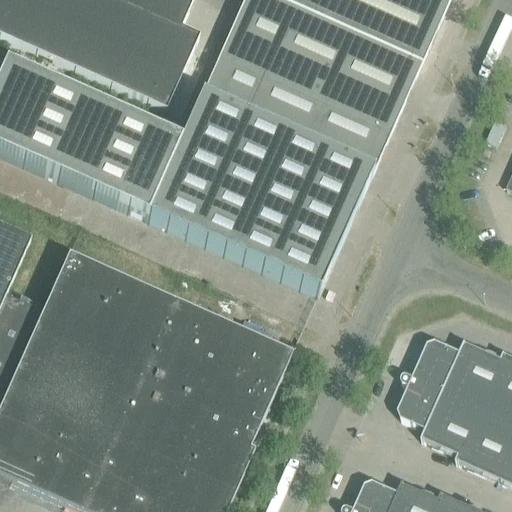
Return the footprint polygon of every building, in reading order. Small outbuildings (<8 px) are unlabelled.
[(246,0),(200,103),(179,150),(5,71),(0,81),(0,160),(145,225),(317,302),(372,180),(451,0),(246,0)] [(0,0),(0,42),(165,116),(199,41),(181,33),(195,0),(0,0)] [(223,511),(291,361),(290,360),(70,262),(68,262),(44,317),(6,300),(30,244),(0,230),(0,482),(66,511),(223,511)] [(461,359),(436,348),(428,351),(413,384),(410,382),(406,381),(403,383),(402,385),(402,388),(404,391),(409,393),(398,418),(401,425),(426,436),(422,446),(459,462),(456,468),(511,492),(511,364),(505,361),(504,360),(502,366),(465,349),(461,359)] [(398,499),(373,488),(366,491),(356,511),(468,511),(442,500),(439,506),(402,490),(398,499)]
